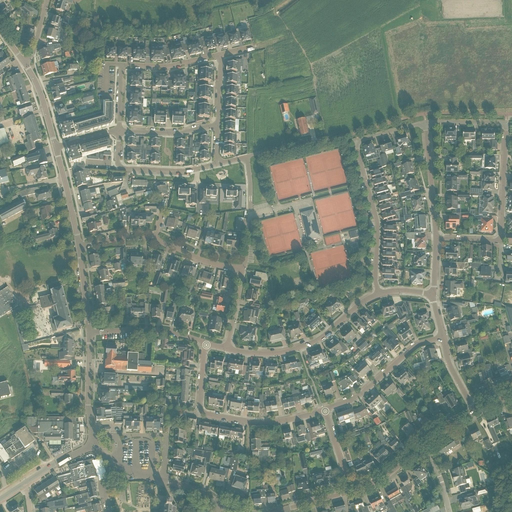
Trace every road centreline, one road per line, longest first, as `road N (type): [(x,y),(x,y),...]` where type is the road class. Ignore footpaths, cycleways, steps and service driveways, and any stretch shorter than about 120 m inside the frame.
road 1 (unclassified): [(378,294),(377,221),(358,142),(425,123)]
road 2 (unclassified): [(425,123),(505,124),(500,240)]
road 3 (unclassified): [(206,342),(199,405),(206,413),(260,423),(324,409)]
road 4 (residential): [(119,131),(121,65),(168,67),(221,54)]
road 5 (unclassified): [(378,294),(299,347),(227,348)]
road 6 (unclassified): [(324,409),(361,393),(419,343),(441,338)]
